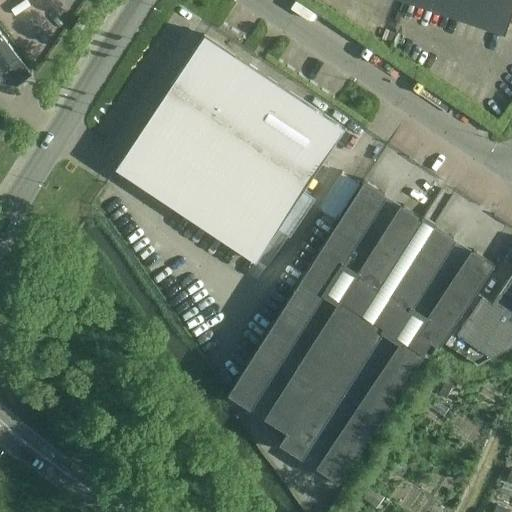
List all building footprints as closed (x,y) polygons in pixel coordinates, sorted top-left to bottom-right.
[(511,0),(404,0),(504,34),(511,9),(511,0)] [(80,35),(88,22),(80,17),(72,30),(80,35)] [(19,57),(0,31),(0,84),(17,86),(31,75),(19,57)] [(116,168),(256,261),(345,127),(205,34),(116,168)] [(364,180),(228,393),(248,407),(267,418),(287,431),(279,443),(300,456),(318,468),(338,482),(425,353),(432,342),(438,346),(439,346),(476,290),(494,263),(493,263),(474,250),(454,237),(434,225),(436,222),(435,222),(435,221),(425,215),(424,214),(422,217),(403,205),(385,193),(364,180)] [(511,299),(511,271),(499,291),(511,299)] [(511,299),(499,291),(492,301),(479,292),(445,343),(477,364),(511,344),(511,299)]
